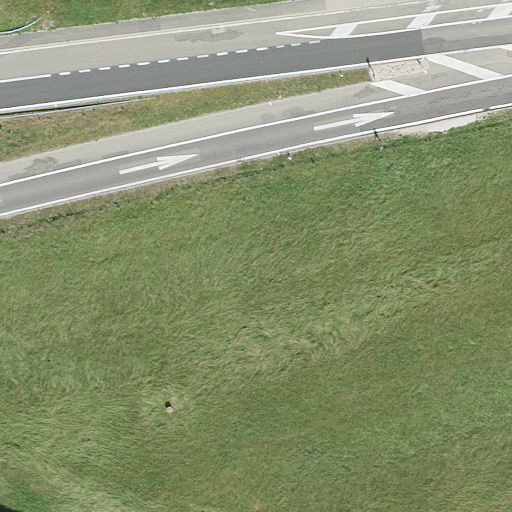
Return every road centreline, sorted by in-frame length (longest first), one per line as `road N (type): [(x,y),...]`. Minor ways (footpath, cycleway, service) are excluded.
road 1 (secondary): [(0,204),(235,147),(511,94)]
road 2 (secondary): [(511,26),(165,74)]
road 3 (motorway): [(165,74),(0,95)]
road 4 (secondary): [(165,74),(0,84)]
